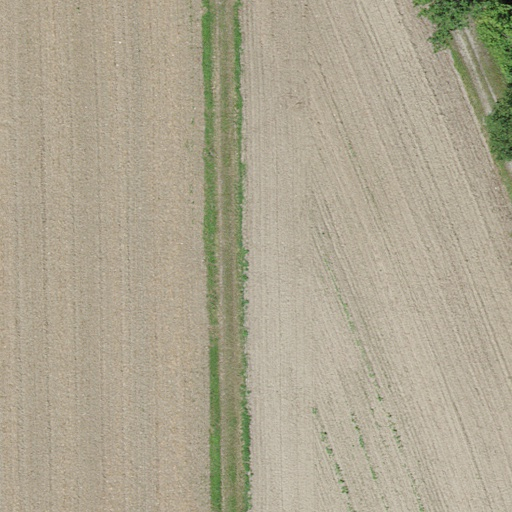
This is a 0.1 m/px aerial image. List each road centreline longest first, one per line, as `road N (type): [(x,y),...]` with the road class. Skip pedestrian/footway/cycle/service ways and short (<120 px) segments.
road 1 (track): [(212,0),(226,511)]
road 2 (track): [(440,0),(511,177)]
